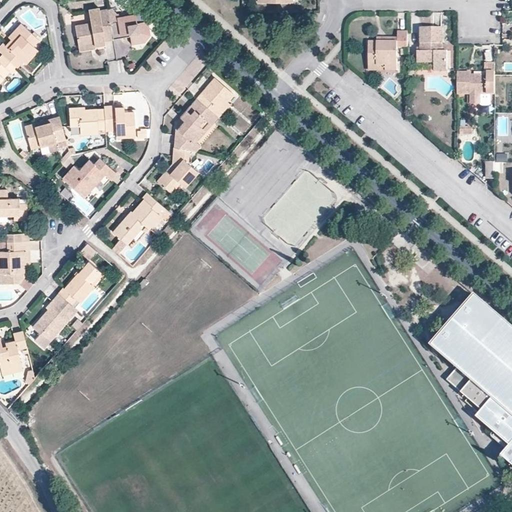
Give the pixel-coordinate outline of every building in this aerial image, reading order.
[(113,38),(108,10),(99,11),(98,8),(88,10),(90,23),(75,26),(78,47),(94,45),(95,48),(105,47),(104,41),(113,40),(113,38)] [(111,9),(108,10),(113,38),(120,38),(119,34),(129,33),(130,36),(131,44),(143,42),(150,33),(147,21),(137,23),(135,14),(120,16),(119,12),(115,13),(111,9)] [(3,43),(0,46),(0,52),(2,54),(16,67),(22,61),(28,54),(26,52),(33,45),(38,40),(21,24),(12,33),(15,34),(10,39),(5,45),(3,43)] [(443,52),(443,45),(443,27),(421,27),(421,48),(421,51),(417,51),(417,63),(434,62),(434,71),(448,71),(448,52),(443,52)] [(398,47),(408,47),(408,31),(398,31),(398,38),(386,37),(386,42),(376,42),(369,42),(368,66),(385,66),(385,70),(397,71),(398,47)] [(28,54),(22,61),(25,64),(38,50),(33,45),(26,52),(28,54)] [(94,45),(78,47),(79,54),(95,51),(95,48),(94,45)] [(11,74),(17,68),(16,67),(2,54),(0,56),(0,79),(8,71),(11,74)] [(458,72),(458,94),(468,93),(468,103),(482,103),(481,93),(491,93),(495,93),(495,75),(495,63),(485,63),(484,75),(484,77),(471,78),(471,75),(471,72),(458,72)] [(203,90),(196,98),(214,114),(226,101),(232,94),(214,78),(208,84),(210,87),(205,92),(203,90)] [(492,94),(491,93),(481,93),(482,103),(483,105),(489,105),(491,104),(491,103),(492,94)] [(188,151),(195,153),(200,146),(196,142),(192,139),(207,122),(213,123),(218,117),(214,114),(196,98),(180,116),(185,120),(174,132),(173,147),(188,151)] [(214,114),(218,117),(230,104),(226,101),(214,114)] [(114,106),(104,107),(104,110),(105,129),(105,131),(116,131),(116,135),(135,134),(134,113),(123,113),(122,107),(115,107),(114,106)] [(105,129),(104,110),(84,111),(84,107),(69,108),(70,127),(80,126),(80,135),(97,134),(97,130),(105,129)] [(175,121),(174,132),(185,120),(180,116),(175,121)] [(65,139),(59,117),(50,119),(50,122),(34,127),(33,124),(23,127),(30,149),(40,146),(56,142),(65,139)] [(192,139),(196,142),(213,123),(207,122),(192,139)] [(146,138),(146,129),(140,129),(140,131),(138,131),(138,138),(146,138)] [(56,142),(40,146),(42,155),(68,148),(65,139),(56,142)] [(188,151),(173,147),(171,164),(156,181),(168,191),(177,181),(180,183),(184,187),(197,172),(187,163),(188,151)] [(61,160),(62,165),(70,156),(69,151),(61,160)] [(508,163),(508,155),(496,155),(496,163),(508,163)] [(70,156),(62,165),(66,168),(73,162),(71,158),(70,156)] [(115,173),(99,158),(94,164),(89,160),(78,171),(73,166),(62,178),(84,197),(105,174),(110,179),(115,173)] [(177,181),(168,191),(171,194),(180,183),(177,181)] [(0,215),(13,216),(19,216),(20,221),(27,221),(27,204),(19,204),(19,198),(7,198),(7,190),(0,190),(0,215)] [(148,229),(165,209),(147,193),(143,198),(145,199),(131,214),(129,213),(112,232),(119,238),(125,243),(125,244),(143,225),(148,229)] [(511,227),(511,208),(498,197),(489,207),(511,227)] [(6,233),(6,242),(16,241),(16,232),(6,233)] [(16,241),(29,241),(29,232),(16,232),(16,241)] [(125,243),(119,238),(111,248),(117,253),(125,243)] [(30,250),(29,241),(16,241),(6,242),(6,251),(0,250),(0,273),(2,274),(7,273),(7,283),(18,283),(24,276),(23,264),(22,250),(30,250)] [(80,252),(91,259),(97,249),(86,243),(80,252)] [(63,287),(58,293),(74,307),(94,285),(91,282),(100,271),(88,261),(64,288),(63,287)] [(103,274),(100,271),(91,282),(94,285),(103,274)] [(29,289),(32,282),(24,278),(20,285),(29,289)] [(148,282),(144,279),(138,286),(142,289),(148,282)] [(43,348),(77,309),(74,307),(58,293),(45,308),(48,309),(33,327),(39,332),(33,339),(43,348)] [(511,327),(474,295),(432,344),(457,366),(446,380),(461,392),(482,410),(476,417),(509,445),(501,455),(511,464),(511,327)] [(77,329),(83,322),(78,319),(72,325),(77,329)] [(26,347),(22,331),(13,333),(15,340),(5,342),(5,346),(2,347),(0,339),(0,365),(0,366),(1,372),(10,370),(9,367),(21,364),(17,349),(26,347)] [(10,370),(1,372),(2,375),(23,369),(21,364),(9,367),(10,370)] [(25,380),(29,384),(34,378),(32,369),(28,371),(25,380)]
